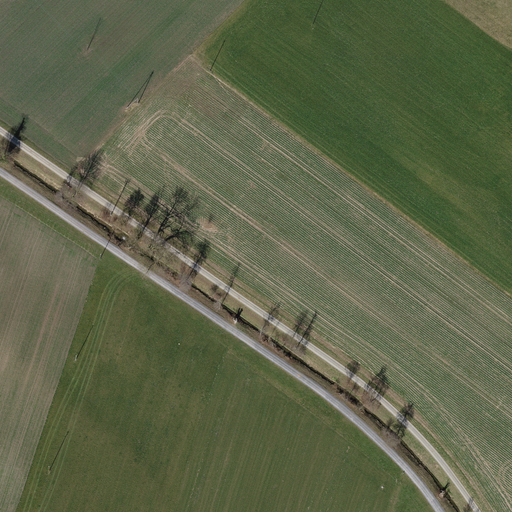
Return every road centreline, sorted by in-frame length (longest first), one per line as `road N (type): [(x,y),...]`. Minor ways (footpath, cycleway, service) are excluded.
road 1 (track): [(475,511),(412,428),(369,387),(0,129)]
road 2 (track): [(0,174),(296,374),(395,459),(437,511)]
